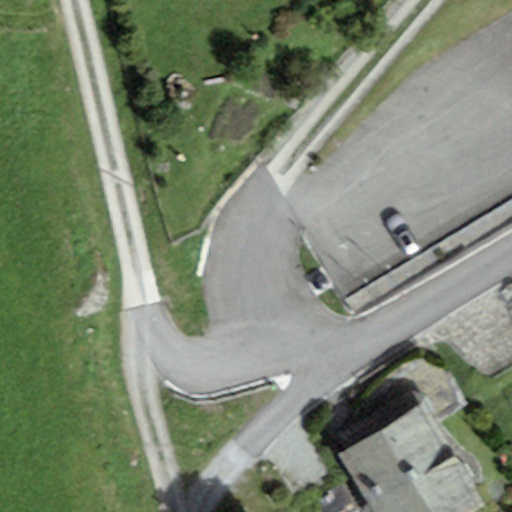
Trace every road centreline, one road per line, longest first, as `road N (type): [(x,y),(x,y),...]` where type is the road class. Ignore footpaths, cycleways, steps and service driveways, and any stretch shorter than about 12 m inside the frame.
road 1 (residential): [(424,0),(278,169),(246,223),(239,274),(272,363)]
road 2 (residential): [(142,296),(76,0)]
road 3 (residential): [(196,511),(232,460),(369,338)]
road 4 (residential): [(142,296),(135,365),(176,511)]
road 5 (residential): [(272,363),(240,371),(194,366),(158,332),(142,296)]
road 6 (residential): [(369,338),(511,251)]
